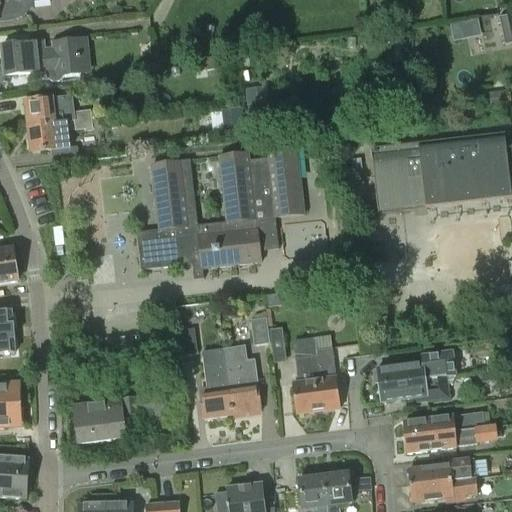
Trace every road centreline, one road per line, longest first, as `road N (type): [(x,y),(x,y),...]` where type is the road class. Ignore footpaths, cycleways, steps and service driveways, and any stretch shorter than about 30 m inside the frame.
road 1 (residential): [(387,511),(382,466),(374,448),(357,441),(45,478)]
road 2 (residential): [(45,478),(36,288),(0,174)]
